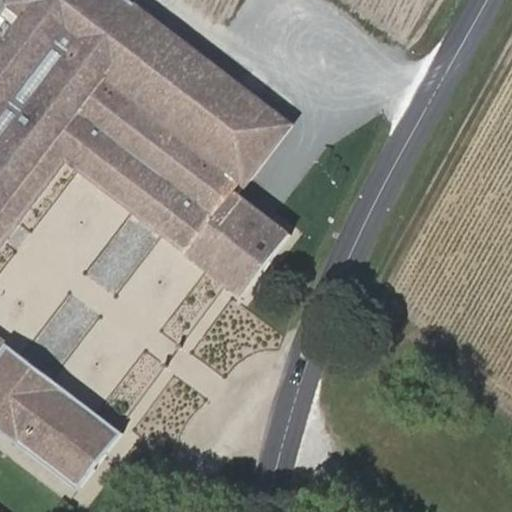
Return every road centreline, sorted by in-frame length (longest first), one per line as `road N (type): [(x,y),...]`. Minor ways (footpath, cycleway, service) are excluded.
road 1 (secondary): [(266,511),(332,294),(484,0)]
road 2 (unknown): [(175,511),(199,464),(216,452),(282,450)]
